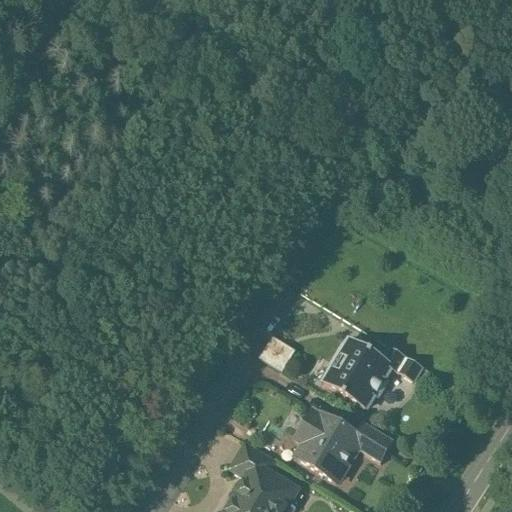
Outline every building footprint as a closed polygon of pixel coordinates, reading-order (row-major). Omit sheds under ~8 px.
[(293,356),(272,343),(260,362),(281,375),(293,356)] [(351,343),(324,388),(365,413),(373,399),(377,402),(388,385),(383,382),(390,372),(392,368),(384,364),(351,343)] [(422,371),(391,352),(384,364),(392,368),(390,372),(412,386),(422,371)] [(355,438),(324,419),(321,424),(311,418),(297,441),(307,447),(297,463),(335,486),(356,452),(362,442),(355,438)] [(393,444),(363,426),(355,438),(362,442),(356,452),(380,467),(393,444)] [(275,464),(246,446),(230,472),(246,482),(254,467),(268,476),(275,464)] [(268,476),(254,467),(246,482),(227,511),(294,511),(295,511),(289,507),(298,494),(268,476)]
